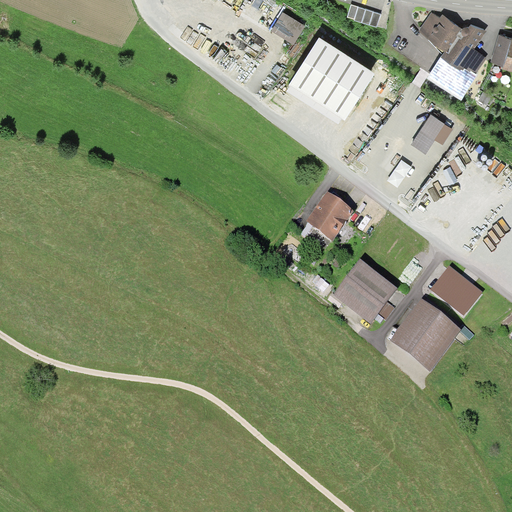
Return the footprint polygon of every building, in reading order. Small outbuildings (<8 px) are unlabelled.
[(381,14),(351,5),(348,17),(355,19),(354,20),(377,27),(381,14)] [(305,26),(283,12),(271,31),(294,45),(305,26)] [(462,29),(443,14),(439,18),(431,12),(419,31),(443,54),(444,52),(446,53),(462,29)] [(462,29),(446,53),(444,52),(443,54),(440,57),(460,71),(461,70),(463,71),(465,68),(470,72),(471,71),(476,74),(487,58),(474,49),(487,31),(470,25),(469,28),(467,28),(466,28),(465,28),(464,28),(463,28),(462,29)] [(503,66),(511,39),(499,35),(491,62),(503,66)] [(319,37),(288,84),(290,85),(286,91),(338,124),(342,118),(345,120),(375,73),(319,37)] [(511,38),(511,39),(503,66),(503,69),(511,72),(511,38)] [(460,71),(440,57),(427,78),(461,100),(478,75),(476,74),(471,71),(470,72),(465,68),(463,71),(461,70),(460,71)] [(445,123),(431,114),(410,144),(425,154),(435,140),(443,145),(453,129),(444,124),(445,123)] [(354,211),(327,191),(306,221),(333,242),(354,211)] [(337,258),(331,266),(337,270),(343,262),(337,258)] [(398,288),(360,258),(333,295),(371,323),(378,314),(386,320),(395,308),(387,302),(398,288)] [(483,292),(449,265),(430,289),(464,315),(483,292)] [(421,298),(390,340),(430,371),(461,331),(462,329),(421,298)] [(462,329),(461,331),(470,340),(474,335),(465,326),(462,329)]
